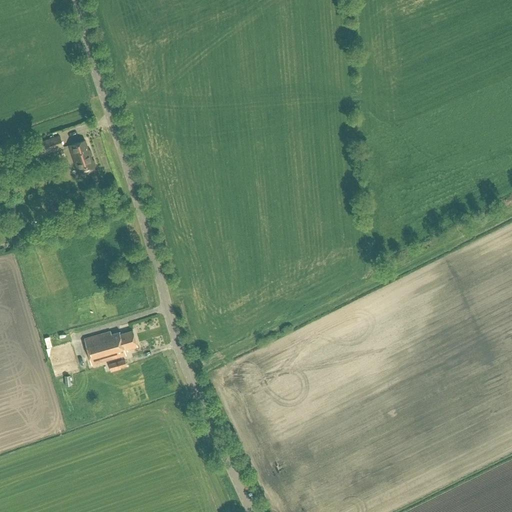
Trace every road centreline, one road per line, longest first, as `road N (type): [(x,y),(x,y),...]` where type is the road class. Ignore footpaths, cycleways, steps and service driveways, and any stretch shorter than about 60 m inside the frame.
road 1 (tertiary): [(252,511),(177,342),(76,0)]
road 2 (track): [(187,370),(511,213)]
